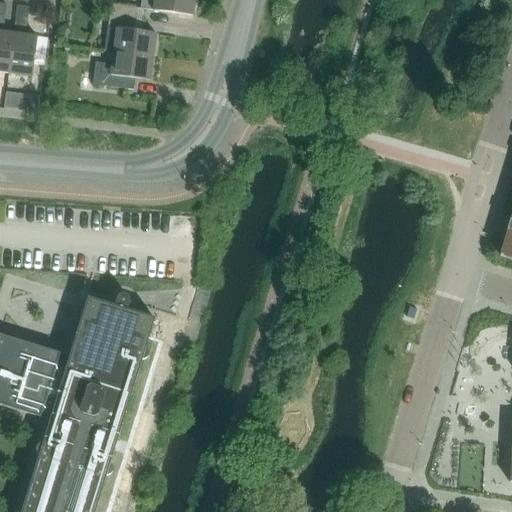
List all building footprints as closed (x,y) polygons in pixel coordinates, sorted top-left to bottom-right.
[(141,0),(140,10),(192,17),(193,0),(153,0),(154,1),(145,0),(141,0)] [(0,4),(0,73),(8,74),(13,35),(0,33),(0,25),(2,26),(5,5),(0,4)] [(111,5),(109,16),(135,20),(137,8),(111,5)] [(25,29),(28,8),(16,7),(13,35),(8,74),(31,77),(37,38),(20,36),(21,28),(25,29)] [(135,20),(109,16),(107,29),(104,51),(113,52),(152,58),(155,34),(133,31),(135,20)] [(149,80),(152,58),(113,52),(111,65),(95,63),(92,84),(126,89),(127,78),(149,80)] [(511,215),(511,220),(509,220),(507,229),(508,230),(500,256),(511,259),(511,215)] [(94,511),(105,477),(106,477),(107,476),(109,476),(109,475),(110,475),(111,474),(111,473),(112,472),(112,470),(112,469),(111,468),(111,467),(110,466),(110,465),(109,465),(118,435),(124,415),(141,361),(142,361),(143,361),(144,360),(145,360),(146,359),(147,358),(147,357),(147,356),(148,355),(147,354),(147,352),(147,351),(146,350),(145,350),(144,349),(148,337),(154,319),(127,311),(129,304),(129,303),(129,302),(129,301),(129,300),(128,300),(128,299),(128,298),(127,298),(127,297),(126,297),(126,296),(125,296),(124,296),(123,295),(122,295),(121,295),(120,296),(119,296),(118,296),(118,297),(117,297),(117,298),(116,298),(116,299),(116,300),(115,300),(114,306),(113,307),(86,298),(77,328),(76,328),(75,328),(74,329),(73,329),(72,330),(71,331),(70,332),(70,333),(70,334),(70,335),(70,336),(70,337),(70,338),(71,339),(72,340),(73,340),(73,341),(65,370),(55,367),(59,354),(0,335),(0,406),(39,418),(41,413),(50,416),(41,445),(40,445),(39,445),(38,446),(38,447),(37,448),(36,449),(36,450),(36,451),(36,452),(36,453),(37,454),(38,455),(38,456),(20,511),(94,511)]
